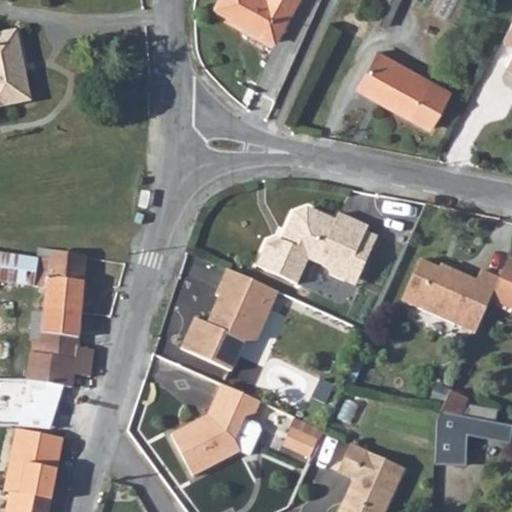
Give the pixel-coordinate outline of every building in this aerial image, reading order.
[(218,0),(213,10),(274,43),(297,0),(218,0)] [(381,0),(371,21),(385,28),(397,3),(390,0),(381,0)] [(0,106),(30,100),(16,32),(0,35),(0,106)] [(358,90),(410,118),(430,81),(377,53),(358,90)] [(151,191),(143,189),(140,206),(148,207),(151,191)] [(263,242),(252,267),(293,285),(303,260),(323,268),(325,275),(340,281),(343,272),(355,278),(362,260),(351,255),(356,243),(367,248),(372,236),(361,231),(363,226),(334,213),(331,221),(302,208),(288,213),(276,241),(271,239),(263,242)] [(356,243),(351,255),(362,260),(367,248),(356,243)] [(0,253),(18,256),(19,244),(0,244),(0,253)] [(38,258),(51,260),(52,252),(52,250),(39,248),(38,258)] [(0,281),(46,289),(44,308),(81,314),(85,256),(52,252),(51,260),(38,258),(37,259),(18,256),(0,253),(0,281)] [(511,259),(508,258),(500,277),(490,300),(511,309),(511,259)] [(490,300),(500,277),(482,269),(477,280),(448,268),(447,271),(421,260),(403,301),(477,332),(490,300)] [(266,290),(222,270),(210,297),(214,298),(202,325),(190,320),(176,351),(227,373),(241,342),(252,341),(268,305),(261,302),(266,290)] [(343,272),(340,281),(351,286),(355,278),(343,272)] [(266,290),(261,302),(268,305),(273,292),(266,290)] [(33,339),(28,380),(71,387),(73,375),(89,378),(93,351),(77,348),(81,314),(44,308),(44,314),(41,340),(33,339)] [(33,339),(41,340),(44,314),(35,313),(33,339)] [(256,403),(218,387),(203,417),(167,436),(190,478),(237,453),(231,442),(242,418),(251,415),(256,403)] [(453,390),(443,412),(464,416),(471,398),(453,390)] [(439,422),(438,463),(468,466),(469,435),(511,441),(511,424),(464,416),(443,412),(439,422)] [(13,444),(26,447),(28,433),(15,430),(13,444)] [(309,459),(317,442),(293,431),(286,448),(309,459)] [(13,444),(4,490),(9,491),(5,511),(46,511),(62,439),(28,433),(26,447),(13,444)] [(383,511),(403,470),(349,445),(336,473),(352,480),(337,511),(383,511)] [(471,452),(469,458),(475,461),(478,452),(471,452)]
